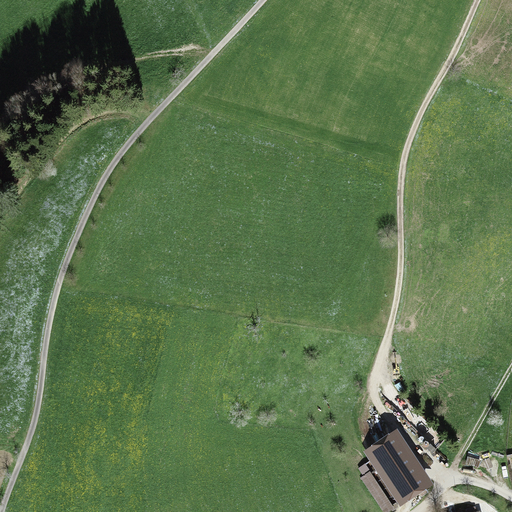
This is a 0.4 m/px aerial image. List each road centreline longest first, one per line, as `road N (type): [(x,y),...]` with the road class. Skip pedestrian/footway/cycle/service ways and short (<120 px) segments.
road 1 (track): [(476,0),(402,164),(400,269),(376,391),(389,421),(420,453)]
road 2 (track): [(447,476),(511,366)]
